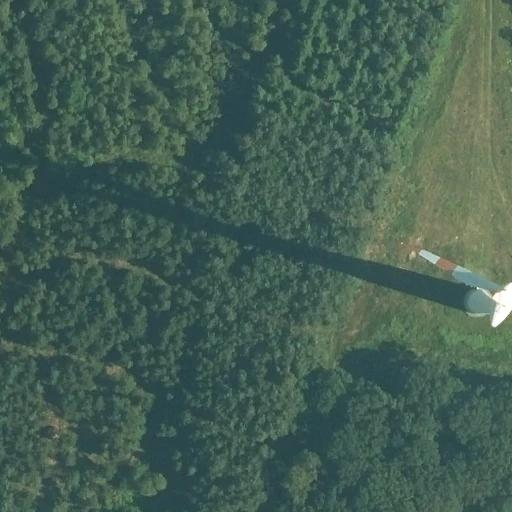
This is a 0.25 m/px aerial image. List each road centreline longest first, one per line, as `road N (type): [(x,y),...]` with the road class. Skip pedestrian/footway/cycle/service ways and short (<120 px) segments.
road 1 (track): [(489,0),(482,272),(511,287)]
road 2 (track): [(511,434),(388,466),(361,486),(347,511)]
